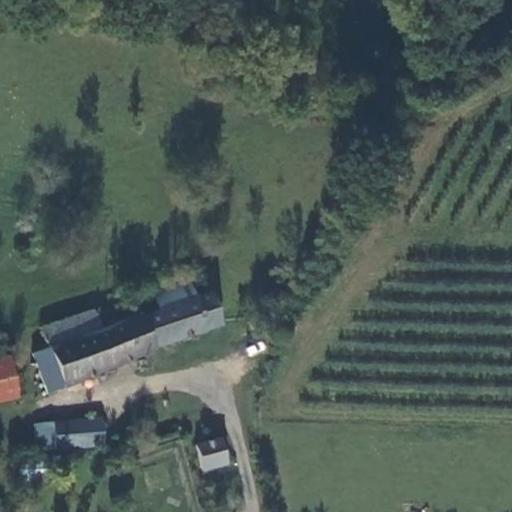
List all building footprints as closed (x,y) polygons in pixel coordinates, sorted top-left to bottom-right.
[(147,346),(211,320),(199,285),(180,292),(174,277),(142,289),(148,303),(133,310),(147,346)] [(134,367),(152,360),(147,346),(133,310),(132,307),(93,320),(84,302),(31,323),(38,341),(21,348),(36,388),(43,385),(129,352),(134,367)] [(48,413),(49,436),(94,434),(94,412),(48,413)] [(32,436),(45,436),(44,414),(32,414),(32,436)] [(195,462),(219,455),(212,428),(187,436),(195,462)] [(44,447),(14,448),(14,468),(44,468),(44,447)]
